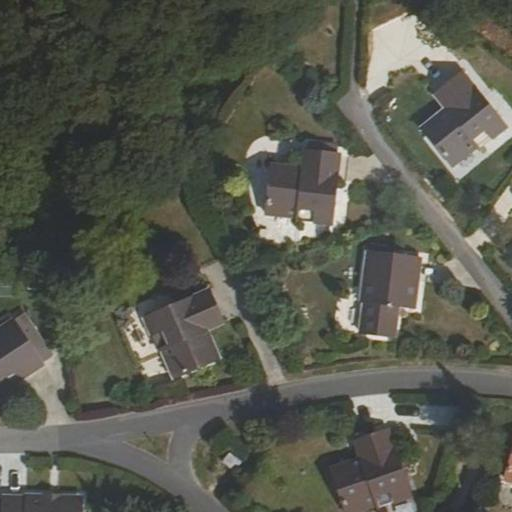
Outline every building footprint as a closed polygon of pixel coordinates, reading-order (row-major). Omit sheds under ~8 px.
[(501,135),(460,85),(436,105),(452,125),(430,143),(452,171),(475,152),(477,154),(501,135)] [(332,219),(340,156),(337,156),(329,155),(330,148),(311,146),(307,177),(278,174),(274,210),(302,213),(302,216),(332,219)] [(330,148),(329,155),(337,156),(338,148),(330,148)] [(397,308),(405,310),(408,287),(416,288),(419,263),(394,259),(394,253),(368,249),(361,304),(367,305),(363,337),(392,341),(397,308)] [(416,288),(408,287),(405,310),(413,311),(416,288)] [(196,330),(217,322),(207,293),(148,317),(158,344),(162,343),(173,373),(207,359),(196,330)] [(50,363),(42,350),(36,340),(46,335),(34,317),(22,325),(19,321),(0,334),(0,378),(2,378),(10,390),(50,363)] [(46,335),(36,340),(42,350),(52,344),(46,335)] [(353,443),(358,458),(361,468),(339,476),(351,510),(380,500),(381,503),(408,493),(388,431),(353,443)] [(243,465),(230,454),(220,465),(233,477),(243,465)] [(339,476),(361,468),(358,458),(336,465),(339,476)] [(80,511),(81,501),(3,499),(2,511),(80,511)]
